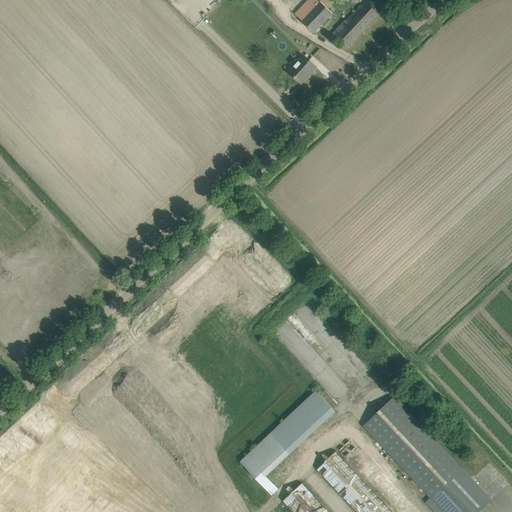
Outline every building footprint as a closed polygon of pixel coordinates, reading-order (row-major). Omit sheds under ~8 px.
[(301,29),(306,24),(315,32),(333,12),(320,0),(311,0),(297,15),(292,20),(301,29)] [(381,11),(374,4),(369,0),(365,0),(332,33),(348,47),(381,11)] [(316,67),(308,60),(304,56),(296,66),(290,72),(301,83),(316,67)] [(33,236),(40,244),(54,231),(47,223),(33,236)] [(65,272),(87,290),(92,284),(70,266),(65,272)] [(58,284),(77,302),(84,296),(64,277),(58,284)] [(41,326),(46,321),(40,314),(34,320),(41,326)] [(315,390),(237,461),(269,497),(277,490),(262,474),(333,410),(315,390)] [(478,511),(484,506),(491,500),(395,396),(364,425),(431,497),(425,502),(434,511),(478,511)] [(316,470),(355,511),(393,511),(336,451),(316,470)] [(283,501),(292,511),(329,511),(303,483),(283,501)]
